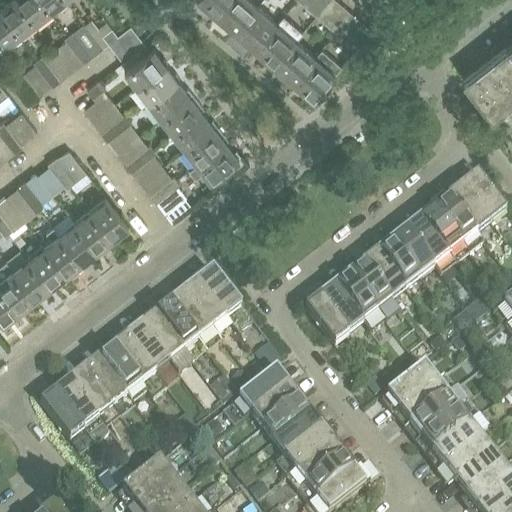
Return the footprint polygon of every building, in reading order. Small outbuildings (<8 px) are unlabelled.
[(34,24),(15,0),(1,0),(0,1),(0,12),(18,36),(34,24)] [(50,11),(40,0),(15,0),(34,24),(50,11)] [(40,0),(50,11),(64,0),(40,0)] [(197,0),(215,15),(227,0),(197,0)] [(249,0),(227,0),(215,15),(233,31),(257,6),(249,0)] [(330,0),(313,0),(306,8),(316,16),(330,0)] [(352,14),(342,5),(326,24),(336,33),(352,14)] [(257,6),(233,31),(253,49),(276,23),(257,6)] [(0,44),(3,48),(18,36),(0,12),(0,44)] [(253,49),(273,65),(295,39),(302,31),(283,14),(276,23),(253,49)] [(372,31),(362,22),(345,41),(355,50),(372,31)] [(109,42),(108,43),(122,62),(144,45),(130,26),(118,35),(109,42)] [(109,42),(118,35),(111,27),(102,35),(109,42)] [(64,38),(73,50),(81,44),(72,32),(64,38)] [(273,65),(292,82),(315,56),(295,39),(273,65)] [(73,50),(83,63),(91,56),(81,44),(73,50)] [(511,84),(511,54),(506,47),(492,58),(511,84)] [(135,86),(167,62),(163,57),(162,59),(154,48),(124,71),(135,86)] [(312,99),(334,73),(341,66),(321,49),(315,56),(292,82),(312,99)] [(43,74),(50,68),(41,56),(33,62),(43,74)] [(511,84),(492,58),(477,69),(504,103),(511,96),(511,84)] [(167,62),(135,86),(148,102),(179,78),(175,73),(174,74),(166,64),(167,62)] [(52,86),(60,80),(50,68),(43,74),(52,86)] [(489,115),(504,103),(477,69),(463,81),(489,115)] [(179,78),(148,102),(160,118),(190,95),(191,93),(187,88),(186,90),(178,79),(179,78)] [(105,88),(99,81),(87,90),(93,97),(105,88)] [(190,95),(160,118),(172,133),(202,111),(202,110),(203,109),(199,104),(198,105),(190,95)] [(202,111),(172,133),(184,149),(214,126),(215,124),(211,119),(210,121),(202,111)] [(125,114),(113,123),(119,131),(131,122),(125,114)] [(0,124),(0,134),(5,140),(13,135),(3,122),(0,124)] [(113,123),(101,133),(107,141),(119,131),(113,123)] [(214,126),(184,149),(196,165),(226,142),(226,141),(227,140),(223,135),(222,136),(214,126)] [(22,146),(13,135),(5,140),(14,152),(22,146)] [(234,152),(226,142),(196,165),(189,170),(195,178),(202,172),(209,180),(238,158),(237,156),(239,155),(235,150),(234,152)] [(149,145),(137,154),(143,162),(155,153),(149,145)] [(137,154),(125,164),(131,172),(143,162),(137,154)] [(47,163),(57,175),(65,170),(55,157),(47,163)] [(74,181),(65,170),(57,175),(66,187),(74,181)] [(173,176),(161,185),(167,193),(179,184),(173,176)] [(478,180),(463,192),(489,226),(504,214),(478,180)] [(16,187),(26,199),(34,193),(24,181),(16,187)] [(161,185),(149,195),(155,202),(167,193),(161,185)] [(489,226),(463,192),(449,203),(475,237),(489,226)] [(43,206),(34,193),(26,199),(35,211),(43,206)] [(89,208),(113,238),(114,239),(119,236),(118,234),(128,226),(105,196),(89,208)] [(449,203),(435,214),(461,248),(468,257),(482,247),(475,237),(449,203)] [(74,220),(97,250),(98,252),(103,248),(102,247),(113,238),(89,208),(74,220)] [(461,248),(435,214),(420,225),(446,259),(453,269),(468,257),(461,248)] [(3,217),(0,219),(0,229),(5,235),(12,229),(3,217)] [(58,232),(82,262),(83,264),(88,260),(87,259),(97,250),(74,220),(58,232)] [(446,259),(420,225),(406,236),(432,270),(439,280),(453,269),(446,259)] [(43,245),(66,274),(67,276),(72,272),(71,270),(82,262),(58,232),(43,245)] [(432,270),(406,236),(392,248),(418,282),(432,270)] [(27,257),(51,287),(52,288),(57,284),(56,283),(66,274),(43,245),(27,257)] [(392,248),(377,259),(403,293),(418,282),(392,248)] [(12,269),(35,299),(36,300),(41,296),(40,295),(51,287),(27,257),(12,269)] [(389,304),(403,293),(377,259),(363,270),(389,304)] [(35,299),(12,269),(5,261),(0,265),(0,285),(20,311),(21,312),(26,308),(25,306),(35,299)] [(363,270),(349,281),(382,324),(396,313),(389,304),(363,270)] [(240,309),(214,275),(199,287),(225,321),(226,320),(238,336),(252,324),(240,309)] [(382,324),(349,281),(335,292),(361,326),(368,335),(382,324)] [(0,325),(5,322),(6,324),(10,320),(9,319),(20,311),(0,285),(0,325)] [(185,298),(210,332),(225,321),(199,287),(185,298)] [(491,288),(479,297),(488,308),(500,298),(491,288)] [(335,292),(320,303),(346,337),(361,326),(335,292)] [(170,309),(196,343),(210,332),(185,298),(170,309)] [(466,312),(475,323),(487,313),(478,302),(466,312)] [(332,348),(346,337),(320,303),(306,315),(332,348)] [(156,320),(182,354),(196,343),(170,309),(156,320)] [(467,329),(459,318),(453,322),(461,333),(467,329)] [(142,331),(167,365),(182,354),(156,320),(142,331)] [(127,342),(153,376),(167,365),(142,331),(127,342)] [(153,376),(127,342),(113,353),(139,387),(140,386),(152,402),(165,392),(153,376)] [(266,371),(279,361),(269,347),(256,357),(266,371)] [(99,365),(125,399),(130,406),(145,395),(139,387),(113,353),(99,365)] [(409,358),(395,369),(403,380),(417,369),(409,358)] [(99,365),(84,376),(110,410),(125,399),(99,365)] [(399,411),(433,385),(422,370),(388,397),(399,411)] [(251,416),(285,389),(273,375),(240,402),(251,416)] [(110,410),(84,376),(70,387),(96,421),(110,410)] [(225,380),(212,391),(222,402),(234,392),(225,380)] [(444,399),(433,385),(399,411),(410,426),(444,399)] [(70,387),(56,398),(82,432),(94,448),(108,437),(96,421),(70,387)] [(296,404),(285,389),(251,416),(262,430),(296,404)] [(67,443),(82,432),(56,398),(41,409),(67,443)] [(410,426),(421,440),(455,413),(444,399),(410,426)] [(307,418),(296,404),(262,430),(273,445),(307,418)] [(465,406),(455,413),(421,440),(432,454),(466,428),(476,420),(465,406)] [(307,418),(273,445),(284,459),(318,432),(307,418)] [(432,454),(444,468),(477,442),(466,428),(432,454)] [(318,432),(284,459),(295,473),(329,447),(318,432)] [(477,442),(444,468),(455,483),(488,456),(498,449),(487,435),(477,442)] [(329,447),(295,473),(285,481),(296,495),(306,487),(340,461),(329,447)] [(219,463),(207,449),(197,456),(209,471),(219,463)] [(499,471),(488,456),(455,483),(466,497),(499,471)] [(351,475),(340,461),(306,487),(318,502),(351,475)] [(245,464),(234,473),(246,488),(257,480),(245,464)] [(134,506),(168,480),(157,466),(123,492),(134,506)] [(97,480),(108,495),(123,483),(112,469),(97,480)] [(477,511),(511,485),(499,471),(466,497),(477,511)] [(318,502),(325,511),(336,511),(363,491),(351,475),(318,502)] [(156,511),(179,494),(168,480),(134,506),(138,511),(156,511)] [(511,486),(511,485),(477,511),(504,511),(511,506),(511,486)] [(185,511),(190,508),(179,494),(156,511),(185,511)]
